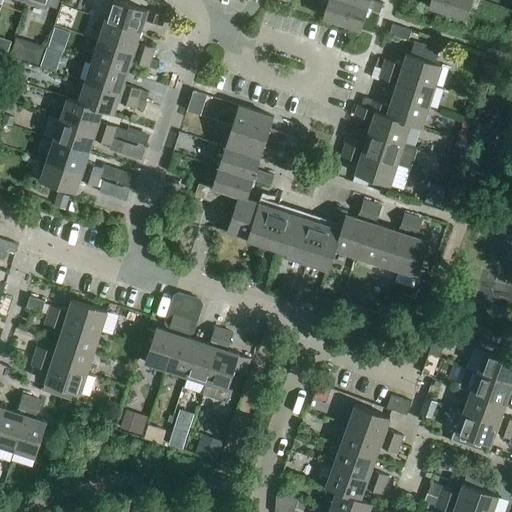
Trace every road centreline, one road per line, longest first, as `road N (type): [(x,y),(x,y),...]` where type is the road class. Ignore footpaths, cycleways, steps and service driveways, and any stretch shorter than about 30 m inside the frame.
road 1 (residential): [(199,24),(136,215),(144,263)]
road 2 (residential): [(309,345),(308,321),(167,278),(144,263)]
road 3 (residential): [(245,55),(258,73),(311,88),(325,65),(319,56),(270,40)]
road 4 (residential): [(261,511),(266,466),(299,375)]
